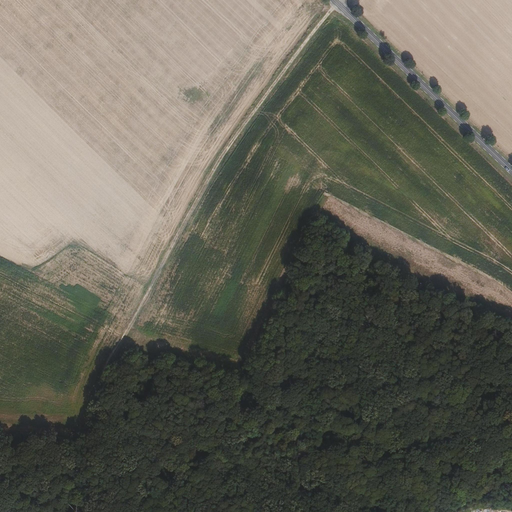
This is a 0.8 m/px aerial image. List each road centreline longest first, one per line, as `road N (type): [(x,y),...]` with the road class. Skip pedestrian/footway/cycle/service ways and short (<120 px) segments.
road 1 (track): [(340,0),(213,171),(112,356),(84,437)]
road 2 (track): [(511,476),(278,426),(84,437)]
road 3 (secondary): [(334,0),(511,170)]
